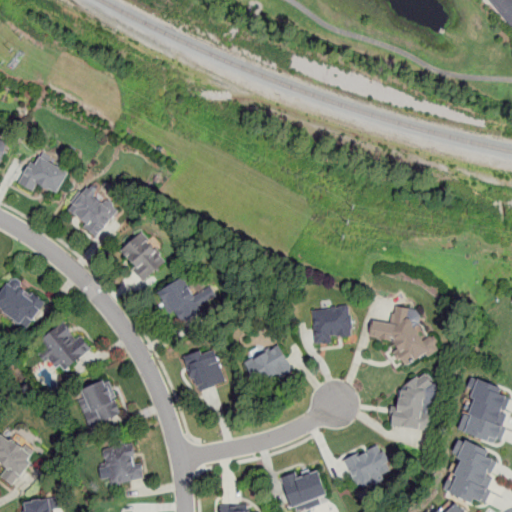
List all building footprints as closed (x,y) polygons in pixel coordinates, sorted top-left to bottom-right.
[(0,159),(8,145),(0,140),(0,159)] [(57,195),(69,174),(35,155),(19,183),(35,191),(39,185),(57,195)] [(119,210),(85,187),(67,213),(101,236),(119,210)] [(146,281),(168,260),(141,233),(120,253),(146,281)] [(180,325),(203,310),(181,278),(159,294),(180,325)] [(17,279),(0,294),(0,308),(22,331),(45,309),(17,279)] [(351,307),(313,308),(314,345),(332,344),(332,337),(353,336),(351,307)] [(372,321),(370,339),(397,341),(396,356),(434,360),(436,340),(417,338),(419,311),(395,308),(394,324),(372,321)] [(37,348),(64,374),(89,349),(62,322),(37,348)] [(256,386),(292,371),(281,345),(245,359),(256,386)] [(195,392),(225,385),(217,349),(187,356),(195,392)] [(433,431),(438,381),(399,378),(395,428),(433,431)] [(498,445),(511,404),(511,391),(478,379),(460,432),(498,445)] [(81,390),(93,427),(122,417),(110,381),(81,390)] [(6,431),(0,439),(0,462),(7,468),(1,476),(14,485),(37,455),(6,431)] [(466,443),(446,492),(481,507),(502,458),(466,443)] [(133,444),(103,449),(110,486),(145,479),(142,463),(137,465),(133,444)] [(384,446),(346,460),(357,489),(394,475),(384,446)] [(328,499),(318,469),(282,480),(292,511),(328,499)] [(23,511),(56,511),(55,498),(22,503),(23,511)] [(441,511),(465,511),(454,500),(441,511)]
